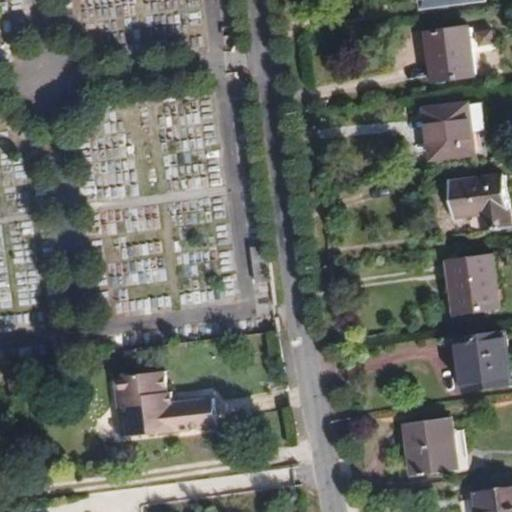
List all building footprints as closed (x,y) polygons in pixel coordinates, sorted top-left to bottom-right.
[(421,0),(422,9),(485,1),(485,0),(421,0)] [(427,34),(433,83),(475,77),(469,28),(427,34)] [(424,109),(430,162),(477,156),(471,104),(424,109)] [(503,177),(451,184),(455,219),(481,216),(483,232),(511,228),(511,219),(511,210),(507,210),(503,177)] [(270,283),(266,248),(252,250),(256,285),(270,283)] [(447,263),(453,315),(501,309),(495,257),(447,263)] [(277,333),(274,314),(262,316),(265,335),(277,333)] [(458,339),(464,390),(511,385),(511,383),(505,333),(458,339)] [(218,427),(214,398),(174,404),(168,404),(167,393),(166,373),(115,378),(122,438),(218,427)] [(405,425),(411,477),(460,471),(453,419),(405,425)] [(511,511),(511,487),(473,493),(475,511),(511,511)] [(294,511),(291,496),(273,499),(275,511),(294,511)]
